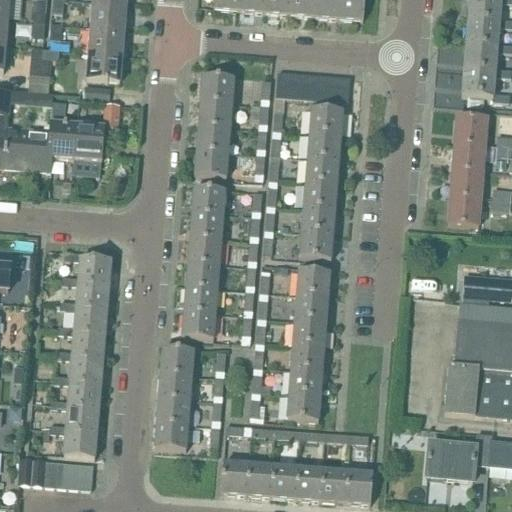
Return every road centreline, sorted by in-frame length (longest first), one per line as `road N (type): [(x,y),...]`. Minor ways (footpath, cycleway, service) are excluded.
road 1 (residential): [(127,511),(149,231)]
road 2 (residential): [(384,338),(405,59)]
road 3 (residential): [(165,41),(405,59)]
road 4 (residential): [(149,231),(165,41)]
road 5 (unknown): [(511,431),(429,423),(424,395),(434,329)]
road 6 (residential): [(149,231),(0,218)]
